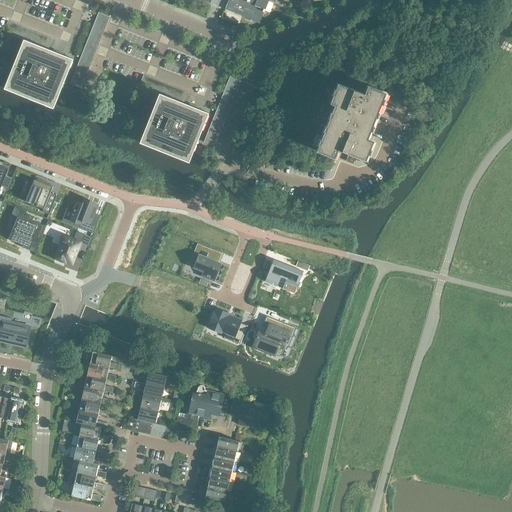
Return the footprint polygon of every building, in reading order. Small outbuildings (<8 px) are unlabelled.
[(228,0),(225,9),(260,23),(262,18),(261,17),(263,12),(264,12),(265,9),(264,9),(268,1),(266,0),(247,0),(246,2),(241,0),(228,0)] [(110,17),(98,12),(96,19),(107,23),(110,17)] [(105,28),(107,23),(96,19),(94,23),(105,28)] [(5,28),(4,32),(9,35),(14,24),(8,21),(5,28)] [(103,33),(105,28),(94,23),(92,29),(103,33)] [(15,37),(19,26),(14,24),(9,35),(15,37)] [(20,39),(25,28),(19,26),(15,37),(20,39)] [(26,41),(30,30),(25,28),(20,39),(24,41),(26,41)] [(101,39),(103,33),(92,29),(90,34),(101,39)] [(31,43),(36,32),(30,30),(26,41),(31,43)] [(37,46),(41,34),(36,32),(31,43),(37,46)] [(42,48),(47,36),(41,34),(37,46),(42,48)] [(99,44),(101,39),(90,34),(87,40),(99,44)] [(48,50),(49,49),(52,40),(53,39),(52,38),(52,39),(47,36),(42,48),(48,50)] [(97,50),(99,44),(87,40),(85,45),(97,50)] [(48,50),(42,48),(37,46),(31,43),(26,41),(24,41),(5,89),(55,108),(74,59),(49,49),(48,50)] [(94,55),(97,50),(85,45),(83,51),(94,55)] [(92,61),(94,55),(83,51),(81,56),(92,61)] [(90,66),(92,61),(81,56),(79,62),(90,66)] [(88,71),(90,66),(79,62),(77,67),(88,71)] [(234,66),(230,76),(240,80),(244,70),(234,66)] [(86,77),(88,71),(77,67),(74,72),(86,77)] [(84,82),(86,77),(74,72),(72,78),(84,82)] [(145,89),(149,78),(144,75),(143,75),(139,86),(145,89)] [(241,80),(240,80),(230,76),(228,81),(239,86),(241,80),(241,81),(241,80)] [(81,88),(84,82),(72,78),(70,84),(81,88),(82,88),(81,88)] [(150,91),(155,80),(149,78),(145,89),(150,91)] [(156,93),(160,82),(155,80),(150,91),(156,93)] [(237,91),(239,86),(228,81),(226,87),(237,91)] [(161,95),(165,84),(160,82),(156,93),(160,95),(161,95)] [(335,105),(330,118),(317,151),(335,158),(339,149),(366,160),(374,140),(368,138),(387,92),(369,85),(365,94),(339,83),(331,103),(335,105)] [(167,97),(171,86),(165,84),(161,95),(167,97)] [(172,100),(176,88),(171,86),(167,97),(172,100)] [(235,97),(237,91),(226,87),(223,92),(235,97)] [(177,102),(182,91),(176,88),(172,100),(177,102)] [(183,104),(184,103),(187,94),(188,93),(187,93),(182,91),(177,102),(183,104)] [(232,102),(235,97),(223,92),(221,98),(232,102)] [(161,95),(160,95),(141,142),(190,162),(209,113),(184,103),(183,104),(177,102),(172,100),(167,97),(161,95)] [(232,102),(221,98),(219,103),(230,108),(232,102)] [(228,113),(230,108),(219,103),(217,109),(228,113)] [(226,119),(228,113),(217,109),(215,114),(226,119)] [(224,124),(226,119),(215,114),(213,120),(224,124)] [(221,130),(224,124),(213,120),(210,125),(221,130)] [(219,135),(221,130),(210,125),(208,131),(219,135)] [(217,140),(219,135),(208,131),(206,136),(217,140)] [(215,146),(217,140),(206,136),(204,142),(215,147),(215,146)] [(8,169),(0,165),(0,190),(2,186),(8,188),(13,178),(6,175),(8,169)] [(29,174),(22,192),(28,195),(25,201),(44,209),(53,187),(35,179),(36,177),(29,174)] [(73,211),(70,219),(80,223),(78,227),(93,232),(93,233),(100,215),(99,216),(94,214),(95,213),(94,213),(97,204),(92,202),(93,202),(92,201),(92,202),(88,201),(89,200),(88,200),(87,200),(84,199),(82,204),(77,202),(76,204),(75,204),(75,205),(76,205),(75,208),(74,208),(73,211)] [(12,233),(9,240),(15,242),(24,245),(27,237),(32,239),(33,236),(40,239),(45,225),(32,220),(34,217),(25,213),(23,219),(19,217),(13,234),(12,233)] [(61,246),(56,258),(57,259),(58,261),(62,262),(64,261),(65,262),(66,261),(72,263),(77,250),(79,251),(82,243),(88,246),(92,237),(77,231),(73,239),(63,235),(59,245),(61,246)] [(198,244),(193,255),(198,257),(194,267),(204,270),(202,275),(214,280),(215,278),(216,278),(219,272),(218,271),(220,264),(215,262),(218,255),(205,250),(206,247),(198,244)] [(274,259),(265,281),(295,293),(304,271),(274,259)] [(215,309),(208,326),(209,326),(209,327),(221,332),(221,331),(234,336),(232,341),(240,344),(247,325),(240,322),(241,320),(232,316),(232,315),(231,315),(231,316),(228,315),(228,314),(216,309),(216,310),(215,309)] [(0,315),(0,340),(7,342),(13,343),(26,346),(30,327),(11,322),(12,318),(0,315)] [(257,340),(254,346),(280,356),(285,345),(288,347),(296,328),(269,317),(266,324),(264,324),(262,330),(261,329),(258,336),(257,336),(257,338),(257,340)] [(93,351),(90,363),(109,368),(118,370),(119,364),(114,363),(113,364),(110,363),(112,356),(93,351)] [(108,375),(109,368),(90,363),(87,375),(107,379),(115,381),(117,376),(111,375),(111,376),(108,375)] [(147,377),(146,384),(164,388),(167,376),(166,376),(168,368),(146,363),(144,371),(138,369),(137,375),(147,377)] [(105,386),(107,379),(87,375),(85,387),(104,391),(113,393),(114,388),(108,386),(108,387),(105,386)] [(142,383),(141,388),(145,389),(143,396),(161,400),(164,388),(146,384),(142,383)] [(192,414),(209,418),(210,418),(211,414),(219,416),(220,413),(226,414),(230,396),(205,390),(205,389),(205,388),(205,387),(204,386),(203,386),(203,385),(201,385),(200,385),(199,386),(198,386),(198,387),(198,388),(196,393),(194,392),(191,405),(189,405),(187,414),(179,412),(176,426),(196,431),(198,420),(191,419),(192,414)] [(102,398),(104,391),(85,387),(82,398),(101,403),(110,405),(111,399),(105,398),(105,399),(102,398)] [(161,400),(143,396),(133,393),(132,399),(138,400),(138,399),(142,400),(140,407),(159,412),(161,400)] [(0,416),(8,419),(13,399),(3,397),(0,407),(0,416)] [(100,410),(101,403),(82,398),(79,410),(98,414),(107,417),(108,411),(103,410),(102,411),(100,410)] [(23,402),(13,399),(8,419),(18,421),(23,402)] [(238,407),(238,405),(240,400),(234,399),(230,415),(240,418),(239,425),(257,429),(259,420),(268,422),(272,406),(255,402),(253,411),(238,407)] [(156,424),(159,412),(140,407),(130,405),(129,410),(135,412),(136,411),(140,412),(138,420),(142,421),(147,422),(153,423),(156,424)] [(97,422),(98,414),(79,410),(76,422),(82,424),(101,428),(102,428),(105,428),(106,423),(100,421),(100,422),(97,422)] [(133,431),(136,419),(130,418),(127,429),(133,431)] [(142,421),(138,420),(136,419),(133,431),(139,432),(142,421)] [(145,434),(147,422),(142,421),(139,432),(145,434)] [(151,435),(153,423),(147,422),(145,434),(151,435)] [(159,425),(156,424),(153,423),(151,435),(157,436),(159,425)] [(100,435),(101,428),(82,424),(80,435),(99,440),(108,442),(109,436),(103,435),(103,436),(100,435)] [(163,438),(165,426),(159,425),(157,436),(163,438)] [(171,427),(165,426),(163,438),(169,439),(171,427)] [(97,447),(99,440),(80,435),(77,447),(96,451),(105,453),(106,448),(100,446),(100,447),(97,447)] [(219,437),(217,447),(236,451),(239,442),(239,441),(219,436),(219,437)] [(0,451),(6,452),(10,453),(13,441),(0,438),(0,451)] [(94,458),(96,451),(77,447),(74,459),(80,461),(99,464),(102,465),(103,460),(98,458),(97,459),(94,458)] [(217,447),(215,457),(234,461),(236,451),(217,447)] [(215,457),(212,467),(232,471),(234,461),(215,457)] [(97,471),(99,464),(80,461),(77,472),(96,476),(105,478),(106,473),(101,471),(100,472),(97,471)] [(212,467),(210,477),(230,481),(232,471),(212,467)] [(95,483),(96,476),(77,472),(75,483),(94,488),(103,490),(104,484),(98,483),(98,484),(95,483)] [(210,477),(208,487),(227,491),(230,481),(210,477)] [(92,495),(94,488),(75,483),(72,496),(91,500),(91,499),(100,501),(101,496),(95,495),(95,496),(92,495)] [(206,496),(206,497),(225,502),(225,501),(227,491),(208,487),(206,496)] [(140,511),(142,506),(132,503),(130,511),(140,511)]
